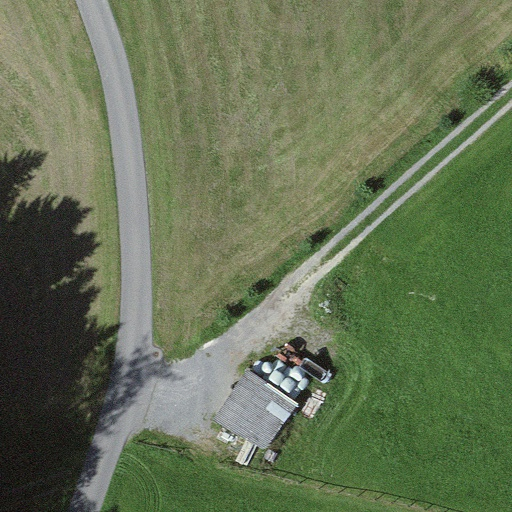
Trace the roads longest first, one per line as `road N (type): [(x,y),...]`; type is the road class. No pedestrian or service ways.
road 1 (unclassified): [(89,0),(117,81),(142,255),(127,388),(85,511)]
road 2 (track): [(127,388),(339,249),(511,83)]
